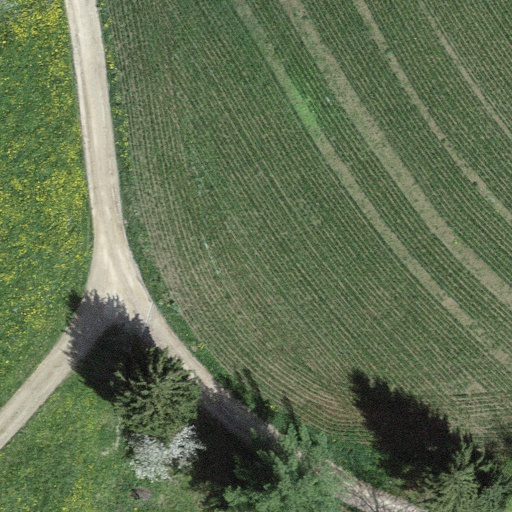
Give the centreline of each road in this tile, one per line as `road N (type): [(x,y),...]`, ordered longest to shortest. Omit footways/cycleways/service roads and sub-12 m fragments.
road 1 (track): [(76,0),(123,306),(0,439)]
road 2 (track): [(123,306),(233,425),(326,495),(362,511)]
